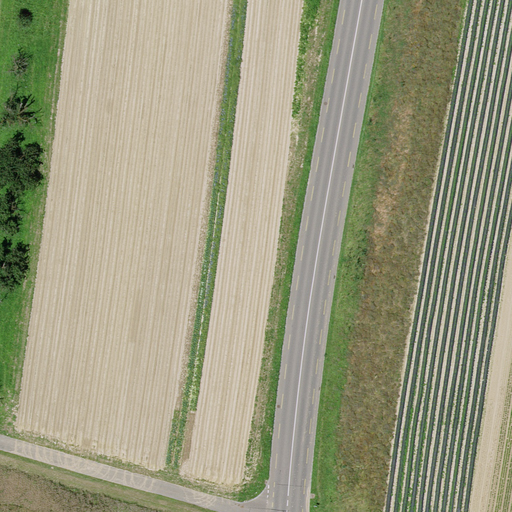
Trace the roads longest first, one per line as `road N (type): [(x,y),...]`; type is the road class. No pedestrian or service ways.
road 1 (secondary): [(282,511),(318,233),(361,0)]
road 2 (track): [(0,444),(215,511)]
